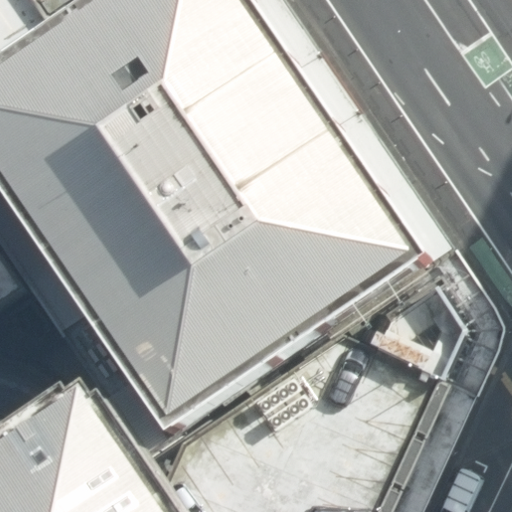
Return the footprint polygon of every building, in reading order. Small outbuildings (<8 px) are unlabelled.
[(119,0),(0,81),(0,177),(181,444),(440,268),(258,0),(119,0)] [(46,9),(39,0),(0,0),(0,315),(30,295),(0,250),(0,74),(61,32),(46,9)] [(58,0),(39,0),(46,9),(58,0)] [(157,460),(192,511),(397,511),(482,330),(440,268),(180,446),(157,460)] [(115,413),(105,397),(90,407),(84,400),(0,457),(0,511),(192,511),(157,460),(122,408),(115,413)]
